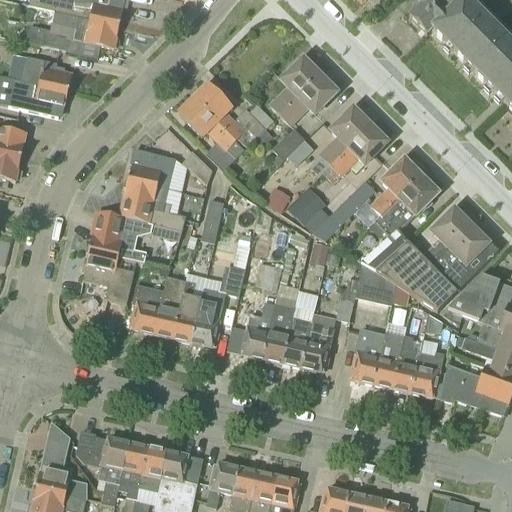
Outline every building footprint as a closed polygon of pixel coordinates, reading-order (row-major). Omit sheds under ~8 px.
[(53,16),(119,30),(124,3),(111,0),(93,0),(92,7),(60,0),(29,0),(27,10),(53,16)] [(382,0),(353,0),(361,7),(367,1),(374,8),(382,0)] [(431,35),(464,1),(465,0),(425,0),(425,1),(422,0),(417,4),(419,6),(416,9),(418,11),(407,22),(426,40),(431,35)] [(511,49),(483,22),(484,21),(464,1),(431,35),(504,109),(511,100),(511,49)] [(115,50),(119,30),(53,16),(49,34),(29,30),(25,46),(65,55),(65,57),(97,64),(100,46),(115,50)] [(14,85),(39,90),(68,96),(72,80),(63,79),(64,73),(55,71),(55,68),(27,61),(21,85),(14,84),(14,85)] [(281,86),(286,91),(268,110),(279,121),(319,81),(308,70),(308,71),(302,65),(281,86)] [(319,81),(279,121),(290,132),(308,113),(314,119),(334,98),(329,93),(331,92),(319,81)] [(68,96),(39,90),(14,85),(7,111),(57,122),(59,110),(64,111),(68,96)] [(224,118),(230,112),(208,90),(194,104),(243,154),(255,142),(238,125),(235,129),(224,118)] [(243,154),(194,104),(178,120),(202,144),(208,137),(234,163),(243,154)] [(248,117),(265,134),(273,126),(256,109),(248,117)] [(265,134),(248,117),(245,113),(236,122),(238,125),(255,142),(256,143),(265,134)] [(318,160),(329,171),(369,131),(358,120),(357,121),(351,115),(328,138),(335,143),(318,160)] [(369,131),(329,171),(322,178),(331,188),(339,180),(340,181),(345,176),(344,175),(356,163),(363,169),(384,148),(380,144),(381,143),(369,131)] [(0,157),(21,162),(26,139),(0,133),(0,157)] [(293,133),(271,154),(283,165),(304,144),(293,133)] [(273,142),(265,134),(256,143),(263,151),(273,142)] [(133,154),(126,184),(167,194),(174,164),(133,154)] [(206,189),(211,176),(191,156),(181,168),(206,189)] [(21,162),(0,157),(0,182),(14,186),(16,178),(17,178),(21,162)] [(373,227),(419,182),(408,170),(407,172),(402,166),(379,189),(385,193),(368,210),(379,221),(373,227)] [(430,192),(419,182),(373,227),(386,240),(356,266),(362,270),(373,277),(405,245),(398,237),(435,199),(429,193),(430,192)] [(169,217),(171,210),(171,209),(164,208),(167,194),(126,184),(122,201),(117,221),(152,229),(180,236),(184,224),(185,221),(169,217)] [(333,217),(311,239),(324,246),(374,196),(364,186),(361,190),(333,217)] [(275,193),(265,209),(279,217),(289,201),(275,193)] [(287,214),(301,229),(323,209),(309,194),(287,214)] [(209,205),(199,246),(213,249),(223,208),(209,205)] [(92,240),(88,256),(118,262),(143,267),(145,257),(134,255),(137,242),(150,238),(152,229),(117,221),(106,218),(98,216),(92,240)] [(438,246),(427,256),(420,250),(415,255),(442,283),(481,245),(480,243),(459,221),(458,222),(452,216),(429,239),(438,246)] [(180,236),(152,229),(150,238),(150,239),(178,245),(180,236)] [(237,249),(248,251),(250,241),(239,238),(237,249)] [(190,239),(187,250),(193,252),(196,241),(190,239)] [(405,245),(373,277),(395,290),(396,291),(405,296),(435,315),(497,255),(484,243),(481,245),(442,283),(415,255),(405,245)] [(330,250),(315,246),(311,266),(325,269),(330,250)] [(286,288),(294,253),(287,251),(279,287),(286,288)] [(118,262),(88,256),(81,285),(108,291),(105,304),(126,309),(133,276),(115,272),(118,262)] [(212,271),(211,256),(194,257),(195,272),(212,271)] [(325,268),(338,271),(341,259),(328,256),(325,268)] [(235,257),(232,272),(244,274),(247,260),(235,257)] [(258,268),(254,290),(276,295),(281,272),(258,268)] [(168,274),(151,269),(149,277),(166,281),(168,274)] [(395,290),(373,277),(362,270),(354,303),(390,311),(395,290)] [(238,302),(243,275),(227,272),(222,298),(218,297),(202,293),(200,303),(190,349),(206,352),(206,350),(213,351),(222,309),(225,299),(238,302)] [(153,340),(172,344),(179,307),(185,286),(167,281),(163,294),(161,301),(153,340)] [(461,320),(482,327),(511,338),(511,305),(510,305),(511,298),(511,292),(498,287),(497,289),(479,281),(445,314),(446,315),(456,318),(461,320)] [(190,349),(200,303),(190,301),(194,288),(185,286),(179,307),(172,344),(190,349)] [(137,337),(153,340),(161,301),(163,294),(136,288),(131,308),(135,309),(130,333),(137,334),(137,337)] [(402,306),(405,296),(396,291),(393,304),(402,306)] [(342,293),(335,322),(335,324),(347,327),(355,296),(342,293)] [(276,299),(273,310),(261,365),(281,369),(291,321),(296,303),(276,299)] [(245,361),(261,365),(273,310),(264,307),(260,321),(259,322),(248,319),(240,358),(245,359),(245,361)] [(454,328),(456,318),(446,315),(441,320),(454,328)] [(313,317),(313,319),(311,326),(300,374),(315,377),(316,375),(323,376),(333,333),(335,324),(335,322),(313,317)] [(442,327),(428,319),(425,337),(434,338),(441,334),(442,327)] [(281,369),(300,374),(311,326),(291,321),(281,369)] [(511,359),(511,338),(482,327),(475,346),(511,359)] [(384,339),(359,333),(353,359),(355,359),(350,382),(357,384),(356,386),(373,390),(384,339)] [(373,390),(391,394),(403,342),(385,337),(384,339),(373,390)] [(391,394),(411,398),(419,357),(412,355),(413,352),(411,351),(413,342),(403,340),(403,342),(391,394)] [(493,365),(490,372),(511,380),(511,359),(475,346),(464,342),(460,353),(493,365)] [(420,357),(419,357),(411,398),(426,402),(427,400),(434,401),(443,359),(435,357),(434,361),(419,358),(420,357)] [(511,398),(511,380),(490,372),(484,370),(480,381),(446,369),(438,405),(453,408),(454,405),(503,420),(507,409),(508,409),(511,398)] [(115,511),(119,489),(129,447),(106,442),(105,444),(95,442),(95,439),(80,436),(74,459),(82,468),(101,473),(99,483),(106,485),(101,508),(115,511)] [(47,442),(36,492),(86,505),(86,488),(69,484),(72,473),(63,472),(68,447),(47,442)] [(127,491),(123,511),(133,511),(135,506),(138,493),(148,452),(129,447),(119,489),(127,491)] [(148,452),(138,493),(157,497),(167,456),(148,452)] [(182,460),(167,456),(157,497),(153,511),(190,511),(196,489),(183,486),(189,464),(181,462),(182,460)] [(213,511),(217,497),(231,500),(237,472),(223,469),(222,472),(215,470),(206,511),(213,511)] [(228,511),(249,511),(257,477),(237,472),(231,500),(228,511)] [(269,511),(276,481),(257,477),(249,511),(269,511)] [(292,485),(276,481),(269,511),(293,511),(298,489),(291,487),(292,485)] [(84,511),(86,505),(36,492),(31,511),(84,511)] [(333,497),(325,495),(321,511),(345,511),(349,498),(333,494),(333,497)] [(345,511),(364,511),(367,502),(349,498),(345,511)] [(474,511),(475,509),(447,501),(443,511),(474,511)] [(384,511),(386,506),(367,502),(364,511),(384,511)]
